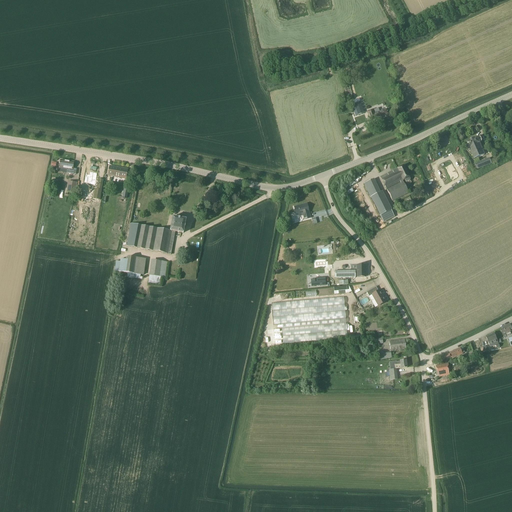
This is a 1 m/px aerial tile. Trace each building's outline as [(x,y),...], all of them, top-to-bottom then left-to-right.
[(361,104),(360,104),(354,106),(358,116),(364,113),(361,104)] [(367,111),(369,116),(370,121),(388,114),(386,109),(374,113),(373,109),(367,111)] [(469,139),(470,141),(466,142),(469,148),(474,159),(484,154),(480,143),(480,142),(482,142),(482,140),(481,137),(479,137),(478,137),(473,139),(473,137),(469,139)] [(492,164),(492,163),(490,158),(480,162),(479,159),(475,160),(476,163),(475,164),(477,169),(492,164)] [(77,169),(73,169),(74,162),(61,160),(59,172),(76,175),(77,169)] [(110,166),(108,176),(126,179),(128,169),(110,166)] [(403,166),(380,178),(386,189),(400,182),(400,183),(386,190),(392,201),(408,193),(402,181),(403,180),(409,177),(403,166)] [(84,179),(83,188),(84,187),(87,188),(87,189),(93,190),(93,191),(94,191),(94,187),(97,188),(95,196),(93,196),(92,202),(99,203),(99,204),(102,184),(98,184),(98,183),(97,183),(97,185),(94,185),(95,179),(89,178),(89,177),(88,180),(85,179),(84,179)] [(66,192),(75,193),(77,183),(68,181),(66,192)] [(352,181),(340,185),(342,190),(354,186),(352,181)] [(380,193),(377,188),(368,193),(370,197),(371,197),(373,201),(383,196),(381,192),(380,193)] [(310,218),(308,212),(309,212),(307,204),(294,207),(296,215),(302,213),(304,220),(310,218)] [(394,217),(389,206),(379,211),(384,222),(394,217)] [(185,220),(176,218),(172,217),(170,231),(131,224),(126,246),(171,254),(175,232),(183,233),(185,220)] [(116,261),(114,271),(144,276),(146,259),(128,257),(126,258),(125,260),(120,259),(120,262),(116,261)] [(149,275),(150,276),(148,284),(160,286),(161,278),(166,278),(168,263),(161,262),(161,261),(151,260),(149,275)] [(356,264),(356,276),(364,276),(364,264),(356,264)] [(311,286),(326,285),(325,277),(316,278),(316,282),(311,282),(311,286)] [(351,292),(348,286),(333,288),(334,295),(346,293),(349,293),(351,292)] [(371,295),(378,306),(386,302),(379,290),(378,291),(376,287),(366,293),(369,297),(371,295)] [(344,298),(272,304),(274,325),(345,319),(344,298)] [(346,323),(282,328),(283,344),(347,339),(346,323)] [(511,331),(511,328),(510,324),(500,329),(503,336),(511,331)] [(494,334),(486,337),(489,344),(490,347),(496,345),(497,348),(500,347),(497,341),(494,334)] [(389,342),(391,351),(405,349),(404,340),(397,341),(389,342)] [(462,348),(460,348),(450,353),(451,353),(444,356),(446,361),(453,358),(463,354),(465,353),(464,351),(464,350),(464,349),(463,348),(462,348)] [(391,358),(391,352),(383,353),(383,351),(377,352),(377,360),(391,358)] [(395,366),(400,365),(401,369),(407,368),(406,360),(389,362),(390,370),(389,370),(390,380),(398,379),(396,369),(395,366)] [(436,366),(438,374),(449,372),(448,364),(436,366)] [(462,366),(455,368),(456,374),(457,375),(462,374),(462,373),(463,373),(462,366)]
